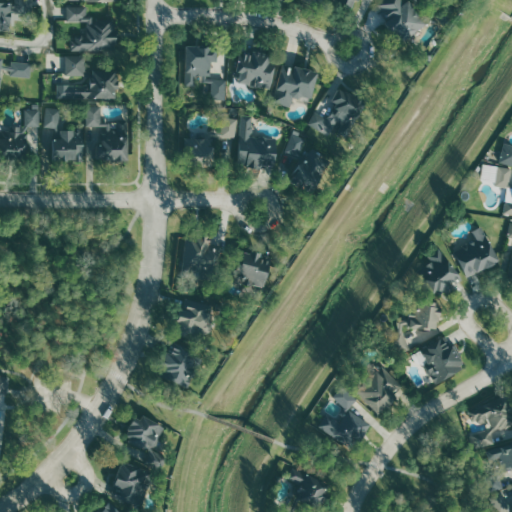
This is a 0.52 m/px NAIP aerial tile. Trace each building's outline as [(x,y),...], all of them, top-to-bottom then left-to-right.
[(16,0),(16,1),(0,0),(0,29),(12,30),(13,12),(17,13),(17,0),(16,0)] [(73,51),(117,51),(118,22),(94,22),(94,15),(88,15),(88,7),(69,6),(69,21),(85,21),(85,37),(73,37),(73,51)] [(228,79),(212,79),(212,61),(218,61),(218,47),(187,47),(187,85),(214,85),(214,99),(228,99),(228,79)] [(276,54),(254,51),(253,54),(242,53),(238,84),(272,88),(276,54)] [(67,75),(87,75),(86,56),(67,56),(67,75)] [(32,76),(33,62),(13,62),(12,76),(32,76)] [(319,72),(284,64),(275,102),(292,107),(295,96),(313,100),(319,72)] [(58,85),(59,99),(118,98),(118,70),(91,71),(92,84),(58,85)] [(332,136),(338,123),(348,128),(364,98),(342,87),(334,102),(337,104),(330,118),(317,111),(310,124),(332,136)] [(42,126),(42,104),(34,104),(34,109),(27,109),(26,126),(16,126),(16,131),(1,131),(1,158),(31,158),(31,126),(42,126)] [(129,160),(128,124),(112,125),(112,121),(103,121),(102,106),(88,107),(88,127),(99,126),(101,161),(129,160)] [(64,108),(46,108),(46,150),(53,150),(53,161),(85,161),(85,127),(64,127),(64,108)] [(240,166),(277,168),(278,138),(254,137),(255,116),(243,115),(240,166)] [(237,139),(240,119),(225,117),(222,137),(237,139)] [(301,158),(293,180),(316,189),(329,153),(313,147),(315,140),(294,132),(286,153),(301,158)] [(187,165),(216,163),(215,136),(187,137),(187,165)] [(511,165),(498,162),(503,142),(511,144),(511,165)] [(511,213),(503,212),(505,201),(511,201),(511,186),(495,184),(497,165),(511,167),(510,183),(511,183),(511,213)] [(470,231),(474,240),(453,250),(465,275),(498,259),(481,225),(470,231)] [(212,248),(213,237),(186,236),(185,268),(217,269),(218,249),(212,248)] [(270,282),(269,258),(262,258),(262,251),(240,252),(240,274),(249,274),(249,283),(270,282)] [(416,271),(443,254),(459,279),(433,297),(416,271)] [(393,355),(386,336),(398,332),(398,321),(407,318),(408,310),(416,311),(417,299),(440,302),(437,329),(402,325),(411,348),(393,355)] [(188,308),(177,309),(180,335),(214,331),(210,300),(187,302),(188,308)] [(420,349),(427,361),(422,364),(434,384),(464,366),(445,334),(420,349)] [(160,375),(191,386),(202,352),(171,342),(160,375)] [(354,386),(382,362),(403,386),(375,410),(354,386)] [(7,392),(0,390),(0,374),(9,376),(7,392)] [(313,427),(326,411),(334,418),(342,407),(328,396),(339,385),(358,400),(349,409),(371,424),(350,457),(313,427)] [(467,432),(488,426),(487,420),(467,426),(462,408),(511,394),(511,397),(511,424),(495,429),(491,433),(494,443),(473,450),(467,432)] [(167,426),(138,413),(125,440),(151,452),(147,461),(160,466),(166,453),(156,449),(167,426)] [(511,444),(511,469),(499,472),(502,487),(486,491),(482,477),(492,471),(487,450),(511,444)] [(112,494),(138,503),(150,470),(124,461),(112,494)] [(293,511),(300,505),(314,511),(317,511),(332,482),(290,462),(283,479),(297,485),(286,509),(278,511),(293,511)] [(493,511),(486,495),(501,488),(508,506),(511,504),(511,506),(498,511),(493,511)] [(122,511),(113,500),(98,511),(122,511)]
